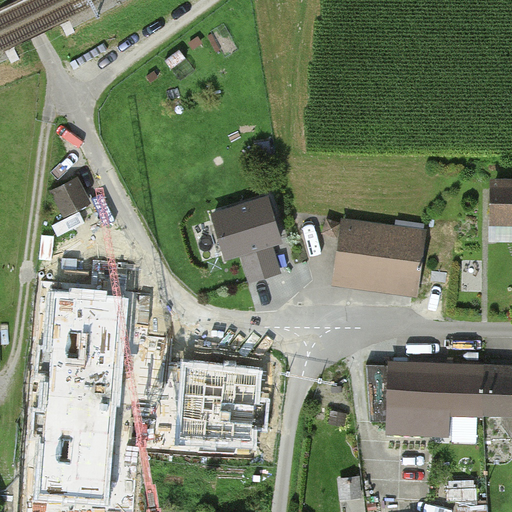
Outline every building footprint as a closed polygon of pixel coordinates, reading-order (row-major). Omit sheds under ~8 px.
[(76,177),(53,189),(67,216),(90,204),(76,177)] [(511,181),(494,182),(494,227),(511,227),(511,181)] [(268,201),(211,218),(224,263),(241,258),(249,285),(282,275),(274,249),(281,247),(268,201)] [(429,234),(345,221),(336,283),(419,296),(429,234)] [(511,369),(389,364),(387,410),(410,412),(409,434),(452,436),(453,413),(511,416),(511,369)] [(122,511),(125,458),(55,455),(55,461),(28,460),(25,511),(122,511)] [(347,495),(363,494),(362,475),(346,476),(347,495)] [(454,484),(453,498),(477,500),(478,486),(454,484)]
